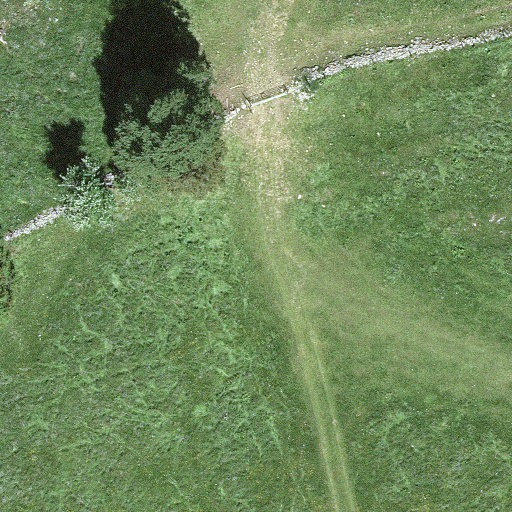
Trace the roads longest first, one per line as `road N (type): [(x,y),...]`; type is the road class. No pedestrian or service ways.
road 1 (track): [(288,0),(280,75),(328,304)]
road 2 (track): [(339,511),(328,304)]
road 3 (track): [(328,304),(511,371)]
